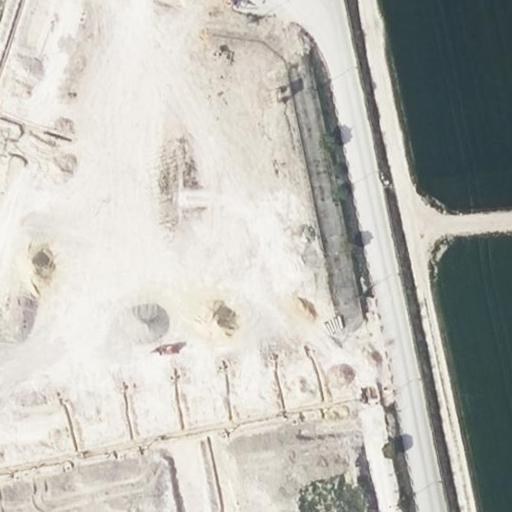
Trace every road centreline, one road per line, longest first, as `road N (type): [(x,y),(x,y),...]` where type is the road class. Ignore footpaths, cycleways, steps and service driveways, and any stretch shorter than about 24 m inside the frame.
road 1 (track): [(471,511),(366,0)]
road 2 (residential): [(396,368),(316,0)]
road 3 (residential): [(0,447),(358,376)]
road 4 (residential): [(45,0),(0,175)]
road 5 (residential): [(425,511),(396,368)]
